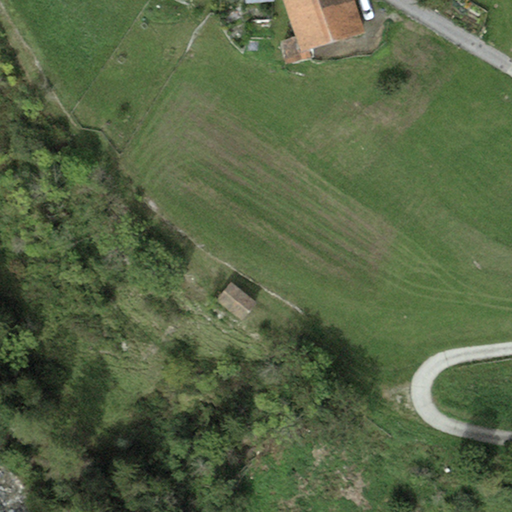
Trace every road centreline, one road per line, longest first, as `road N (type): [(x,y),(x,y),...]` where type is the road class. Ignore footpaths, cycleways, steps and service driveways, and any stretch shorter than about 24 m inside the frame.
road 1 (track): [(511,439),(435,419),(422,392),(435,363),(511,348)]
road 2 (track): [(511,70),(399,0)]
